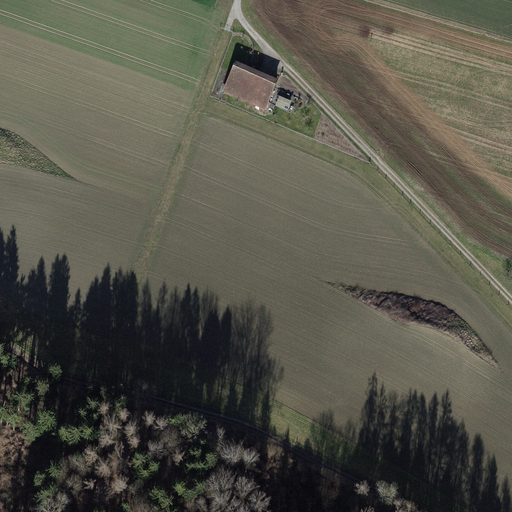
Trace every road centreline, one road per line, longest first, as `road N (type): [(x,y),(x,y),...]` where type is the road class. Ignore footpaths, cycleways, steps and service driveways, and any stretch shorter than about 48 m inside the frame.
road 1 (track): [(0,346),(84,391),(249,431),(412,511)]
road 2 (track): [(236,13),(101,395)]
road 3 (track): [(236,13),(511,304)]
